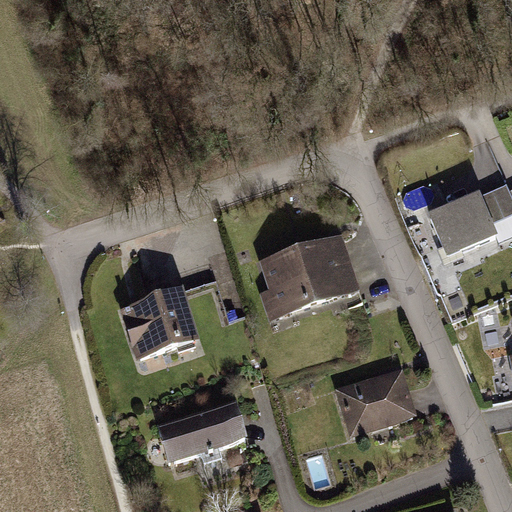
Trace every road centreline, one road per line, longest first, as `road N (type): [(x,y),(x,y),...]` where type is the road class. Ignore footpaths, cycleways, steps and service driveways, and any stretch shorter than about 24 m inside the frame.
road 1 (residential): [(56,247),(352,161),(366,175),(505,511)]
road 2 (track): [(360,148),(419,0)]
